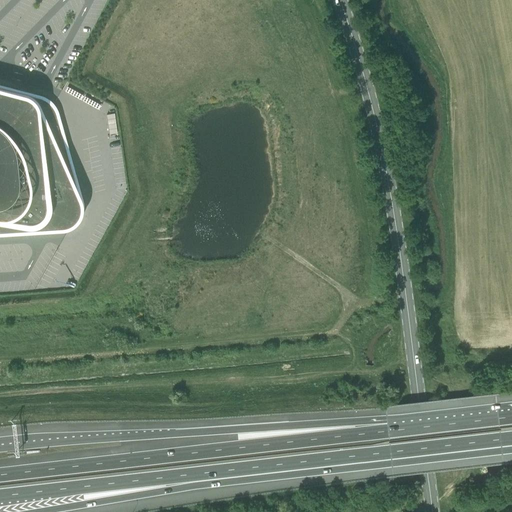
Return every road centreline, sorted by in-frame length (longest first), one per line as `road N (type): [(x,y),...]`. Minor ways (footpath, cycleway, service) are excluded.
road 1 (secondary): [(432,511),(394,216),(337,0)]
road 2 (motorway): [(0,498),(511,439)]
road 3 (motorway): [(41,511),(184,487),(511,450)]
road 4 (track): [(0,365),(335,335),(344,315),(366,301),(407,297)]
road 5 (motorway): [(387,428),(0,473)]
road 6 (motorway): [(387,428),(0,448)]
road 7 (motorway): [(511,415),(387,428)]
